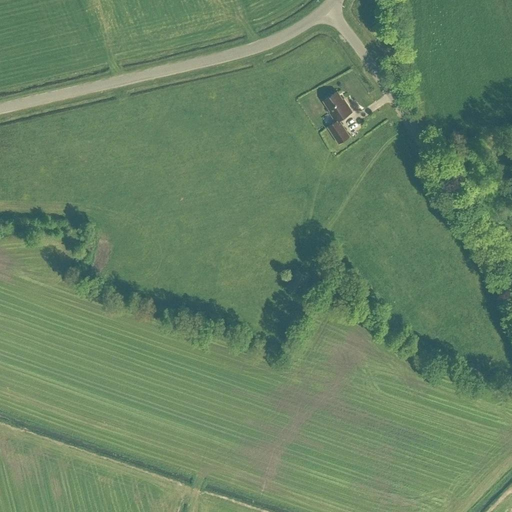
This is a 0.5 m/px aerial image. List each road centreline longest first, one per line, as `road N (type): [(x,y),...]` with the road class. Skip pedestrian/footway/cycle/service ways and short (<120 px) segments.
road 1 (tertiary): [(0,109),(282,38),(330,5)]
road 2 (tertiary): [(511,286),(330,5)]
